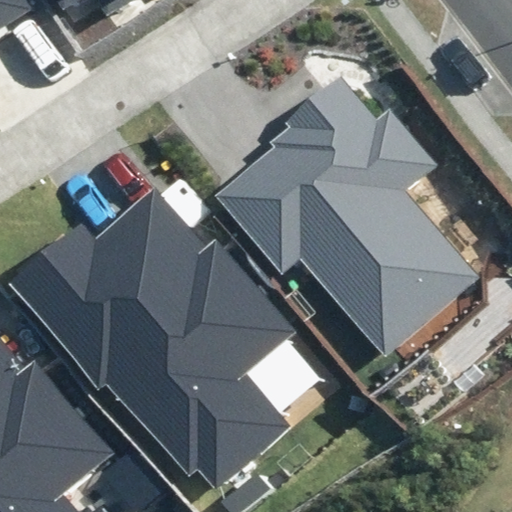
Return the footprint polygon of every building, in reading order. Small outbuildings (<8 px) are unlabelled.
[(0,0),(0,22),(26,6),(21,0),(0,0)] [(97,0),(107,14),(128,0),(97,0)] [(376,118),(341,76),(285,123),(290,128),(272,143),(277,148),(219,196),(283,272),(300,257),(386,359),(483,278),(409,190),(440,165),(390,106),(376,118)] [(196,470),(215,492),(289,429),(244,377),(293,335),(215,244),(208,249),(156,189),(97,239),(84,224),(9,287),(101,394),(110,386),(188,477),(196,470)] [(77,511),(63,495),(112,453),(33,362),(27,367),(0,335),(0,511),(77,511)]
